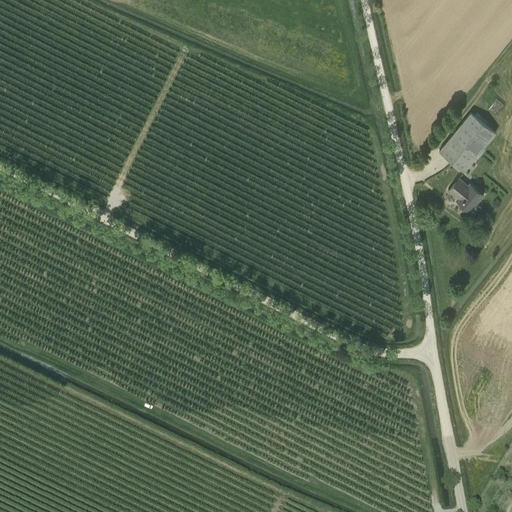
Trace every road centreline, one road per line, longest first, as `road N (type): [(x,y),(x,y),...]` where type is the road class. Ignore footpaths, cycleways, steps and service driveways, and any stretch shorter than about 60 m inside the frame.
road 1 (unclassified): [(432,341),(381,350),(335,332),(0,165)]
road 2 (unclassified): [(432,341),(361,0)]
road 3 (unclassified): [(460,511),(432,341)]
